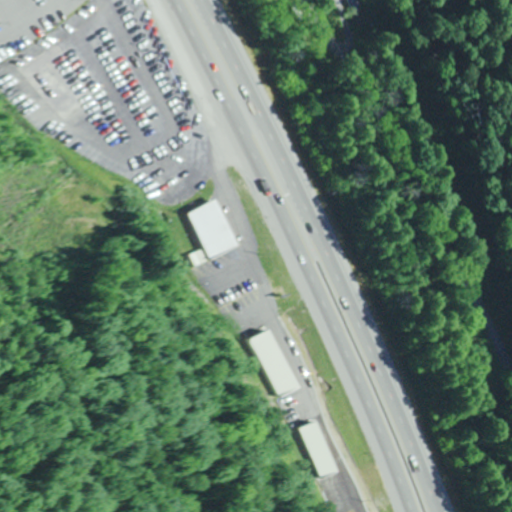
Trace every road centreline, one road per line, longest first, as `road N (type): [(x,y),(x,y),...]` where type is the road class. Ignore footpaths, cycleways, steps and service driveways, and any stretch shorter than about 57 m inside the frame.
road 1 (trunk): [(171,0),(293,250),(404,511)]
road 2 (trunk): [(437,511),(365,334),(205,0)]
road 3 (residential): [(511,401),(474,307),(294,0)]
